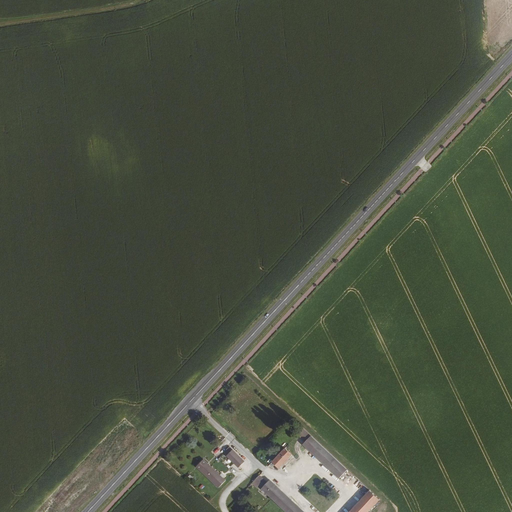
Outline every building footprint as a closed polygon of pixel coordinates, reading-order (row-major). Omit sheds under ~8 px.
[(307,440),(303,445),(339,478),(347,469),(303,429),(299,433),(307,440)] [(285,448),(272,462),(279,468),(283,464),(285,465),(289,461),(288,460),(292,455),(285,448)] [(231,449),(226,455),(239,467),(244,461),(231,449)] [(203,459),(196,467),(218,488),(226,480),(223,478),(224,477),(219,473),(218,474),(203,459)] [(259,476),(254,481),(286,511),(303,511),(270,481),(268,483),(259,476)] [(288,495),(290,493),(282,485),(280,488),(288,495)] [(349,511),(366,511),(379,499),(370,490),(349,511)]
